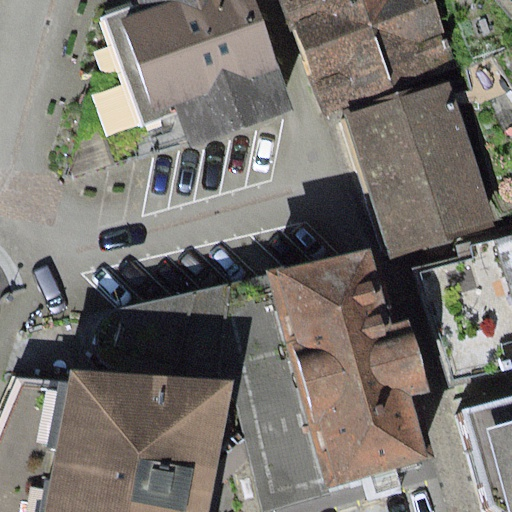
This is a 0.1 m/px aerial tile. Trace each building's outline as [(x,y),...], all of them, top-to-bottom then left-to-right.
[(136,0),(138,4),(99,18),(121,81),(138,129),(177,116),(186,143),(278,111),(238,0),(136,0)] [(433,0),(278,0),(281,7),(321,115),(446,66),(426,11),(436,8),(433,0)] [(396,103),(337,122),(382,259),(485,225),(440,89),(396,103)] [(466,260),(413,272),(447,389),(507,373),(502,350),(511,347),(511,280),(501,243),(498,237),(463,246),(464,253),(466,260)] [(511,240),(501,243),(511,280),(511,240)] [(217,405),(195,511),(254,511),(325,493),(319,485),(417,460),(366,261),(159,303),(111,314),(93,329),(92,346),(103,371),(126,373),(125,395),(217,405)] [(125,395),(12,386),(0,416),(0,511),(195,511),(217,405),(125,395)] [(511,511),(511,400),(454,416),(479,511),(511,511)]
